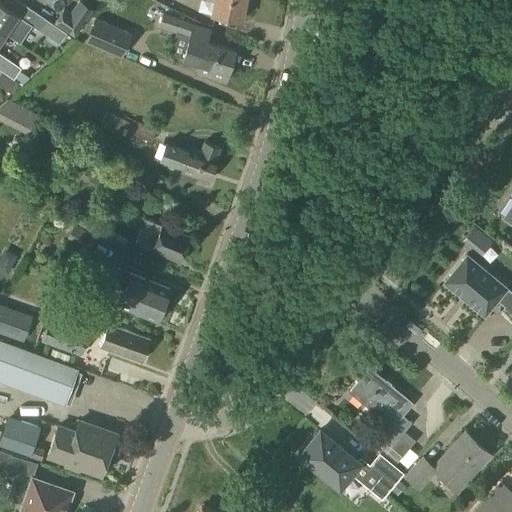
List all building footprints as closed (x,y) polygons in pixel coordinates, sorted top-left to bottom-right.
[(204,0),(215,2),(213,15),(242,21),(245,0),(204,0)] [(0,28),(7,33),(6,35),(20,44),(32,26),(44,34),(51,23),(24,5),(17,15),(0,3),(0,28)] [(54,22),(74,36),(83,23),(63,9),(54,22)] [(158,28),(185,37),(190,22),(163,13),(158,28)] [(207,73),(206,75),(225,81),(235,50),(205,42),(205,41),(189,36),(182,58),(199,63),(197,69),(207,73)] [(109,37),(103,48),(104,48),(124,58),(129,46),(109,37)] [(0,69),(10,76),(13,79),(21,68),(0,53),(0,69)] [(10,76),(3,86),(11,92),(18,82),(13,79),(10,76)] [(117,118),(106,112),(99,125),(112,130),(131,139),(133,134),(150,142),(156,130),(138,122),(136,126),(118,116),(117,118)] [(160,159),(183,168),(180,178),(195,183),(197,176),(209,180),(217,157),(215,157),(219,148),(204,143),(201,152),(189,148),(188,152),(165,144),(160,159)] [(156,178),(153,177),(139,170),(135,177),(133,181),(150,189),(156,178)] [(124,186),(117,201),(129,207),(136,192),(124,186)] [(135,243),(153,250),(180,261),(190,236),(163,225),(162,226),(144,218),(135,243)] [(88,251),(96,237),(94,236),(75,224),(67,238),(88,251)] [(511,293),(507,289),(466,254),(442,283),(484,317),(497,302),(502,306),(501,308),(511,317),(511,293)] [(110,283),(124,289),(118,305),(156,320),(169,288),(131,273),(116,267),(110,283)] [(0,306),(0,332),(23,340),(31,318),(0,306)] [(49,319),(41,340),(81,355),(89,333),(67,324),(66,325),(49,319)] [(141,361),(149,339),(109,324),(101,346),(141,361)] [(75,369),(0,341),(0,379),(63,403),(75,369)] [(52,348),(49,356),(67,362),(69,355),(52,348)] [(350,393),(392,427),(381,439),(402,457),(415,440),(404,431),(412,423),(403,415),(412,404),(370,369),(350,393)] [(0,447),(29,457),(39,426),(0,412),(0,447)] [(116,435),(78,421),(74,432),(57,426),(47,454),(66,461),(68,456),(82,461),(80,466),(102,474),(116,435)] [(295,456),(339,492),(363,462),(319,426),(295,456)] [(466,433),(434,467),(422,455),(403,476),(419,490),(436,472),(458,492),(491,456),(466,433)] [(0,471),(6,473),(11,453),(0,449),(0,471)] [(385,477),(372,493),(381,500),(404,473),(379,452),(369,464),(385,477)] [(69,511),(71,508),(67,503),(72,491),(16,470),(7,495),(23,502),(18,511),(69,511)] [(258,511),(274,511),(275,511),(257,493),(248,502),(258,511)] [(511,511),(511,493),(502,503),(492,494),(475,511),(474,511),(511,511)]
